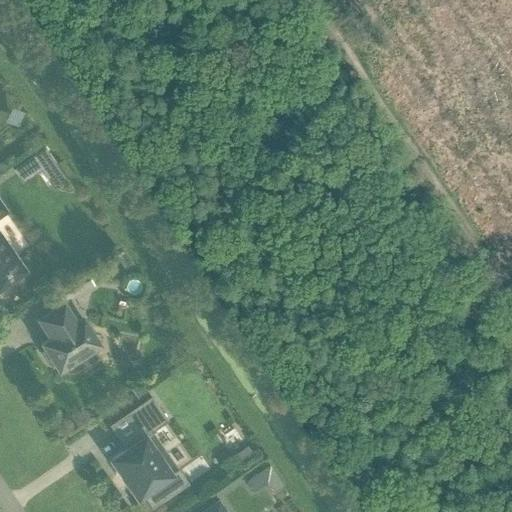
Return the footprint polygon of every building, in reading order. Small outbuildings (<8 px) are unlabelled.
[(64,176),(68,159),(54,155),(50,173),(64,176)] [(24,262),(15,260),(0,238),(0,216),(6,212),(0,202),(0,286),(10,279),(21,281),(24,262)] [(56,291),(64,303),(92,285),(85,273),(56,291)] [(98,335),(88,333),(80,320),(73,324),(61,305),(37,320),(50,338),(41,344),(44,350),(41,352),(50,366),(53,364),(57,370),(84,353),(93,355),(98,335)] [(108,460),(135,499),(141,495),(151,509),(187,484),(177,469),(169,474),(144,438),(168,421),(151,396),(126,414),(136,430),(120,442),(124,449),(108,460)] [(232,458),(239,467),(252,458),(245,448),(232,458)] [(281,486),(267,467),(245,483),(252,494),(264,485),(270,494),(281,486)] [(223,511),(217,502),(202,511),(223,511)]
